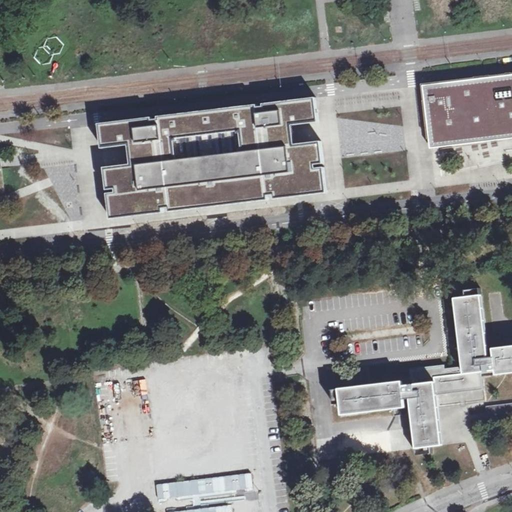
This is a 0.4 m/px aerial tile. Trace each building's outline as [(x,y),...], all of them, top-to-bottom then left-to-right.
[(511,75),(424,86),(429,129),(442,131),(469,134),(492,136),(503,134),(511,131),(511,75)] [(257,107),(160,119),(161,124),(157,124),(153,125),(153,120),(101,126),(102,135),(111,134),(111,136),(111,139),(102,140),(104,149),(129,146),(131,164),(106,167),(109,190),(116,189),(117,191),(117,193),(109,194),(112,216),(159,211),(158,204),(164,204),(170,203),(171,209),(269,198),(269,191),(274,191),(279,190),(280,196),(328,191),(325,167),(318,168),(317,166),(317,165),(325,164),(322,141),(296,144),(294,126),(318,123),(317,115),(313,115),(312,112),(312,109),(316,108),(315,100),(298,102),(299,112),(287,113),(286,104),(265,106),(266,111),(262,112),(258,112),(257,107)] [(442,131),(429,129),(431,149),(438,148),(442,148),(466,145),(504,140),(511,138),(511,131),(503,134),(492,136),(469,134),(442,131)] [(481,296),(457,298),(464,365),(411,370),(412,381),(338,389),(341,414),(413,407),(414,422),(417,448),(430,447),(443,446),(440,418),(438,395),(485,390),(484,377),(511,373),(511,345),(487,348),(481,296)] [(511,403),(487,405),(488,422),(511,420),(511,403)] [(250,472),(154,482),(156,499),(251,489),(250,472)] [(235,511),(234,502),(165,509),(165,511),(235,511)]
